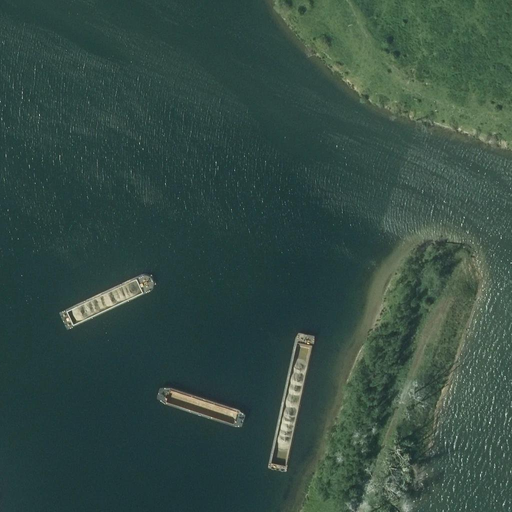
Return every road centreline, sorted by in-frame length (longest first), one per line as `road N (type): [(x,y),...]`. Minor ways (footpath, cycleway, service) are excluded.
road 1 (track): [(367,511),(430,330),(457,304),(481,314)]
road 2 (track): [(341,0),(387,75),(434,103),(487,120)]
